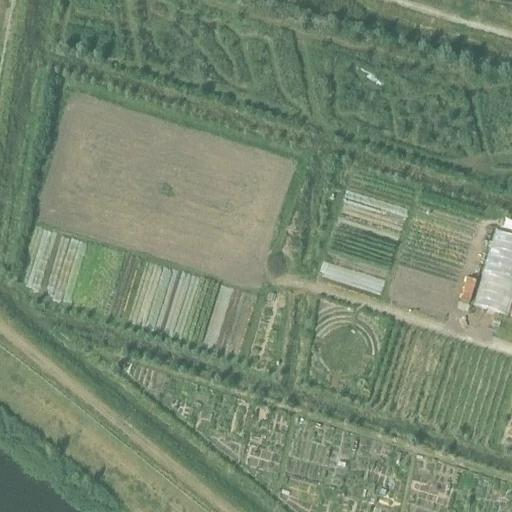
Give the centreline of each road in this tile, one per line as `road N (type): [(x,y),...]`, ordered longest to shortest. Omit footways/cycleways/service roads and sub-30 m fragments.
road 1 (track): [(0,323),(231,511)]
road 2 (track): [(511,349),(306,285)]
road 3 (track): [(511,38),(381,0)]
